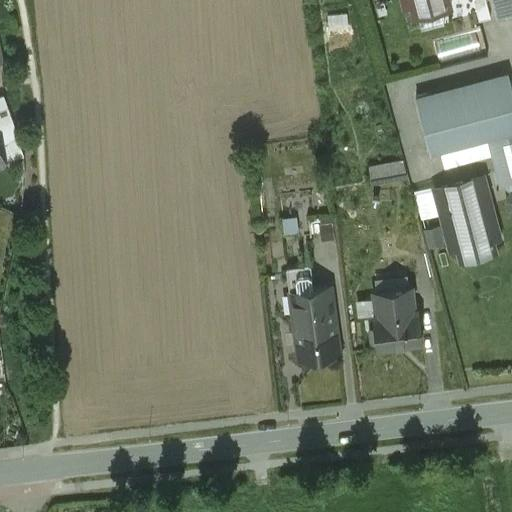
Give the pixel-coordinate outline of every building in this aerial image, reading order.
[(403,0),(406,10),(444,0),(403,0)] [(511,0),(494,0),(499,15),(511,12),(511,0)] [(511,87),(508,71),(415,95),(430,152),(487,137),(499,185),(511,181),(511,87)] [(8,106),(0,108),(0,143),(17,137),(13,122),(8,106)] [(402,160),(369,166),(371,180),(406,174),(402,160)] [(482,175),(435,188),(450,247),(458,245),(461,257),(493,248),(490,237),(498,234),(482,175)] [(310,264),(286,267),(289,290),(313,287),(310,264)] [(313,287),(289,290),(298,357),(339,352),(330,284),(313,287)] [(412,285),(372,290),(375,314),(373,314),(377,346),(422,341),(418,309),(415,309),(412,285)]
